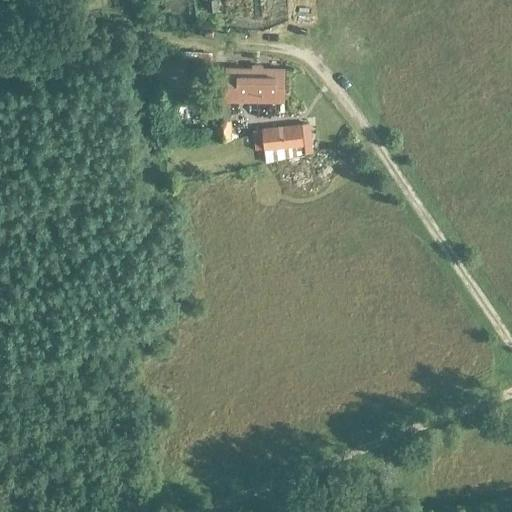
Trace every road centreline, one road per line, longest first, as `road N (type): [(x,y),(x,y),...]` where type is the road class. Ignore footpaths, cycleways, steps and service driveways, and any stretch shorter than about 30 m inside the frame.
road 1 (track): [(511,345),(310,59),(277,48),(78,27),(0,36)]
road 2 (track): [(511,391),(201,511)]
